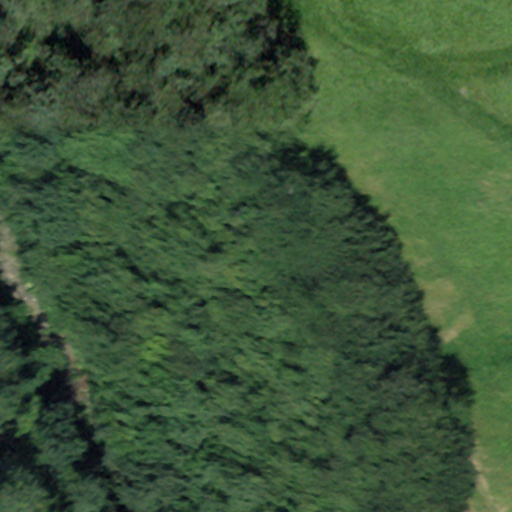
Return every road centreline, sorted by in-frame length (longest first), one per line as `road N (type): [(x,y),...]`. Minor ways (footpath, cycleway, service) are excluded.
road 1 (track): [(480,511),(442,426),(432,376),(440,358),(511,350)]
road 2 (track): [(511,134),(445,83),(454,67),(511,56)]
road 3 (track): [(449,76),(345,30),(330,0)]
